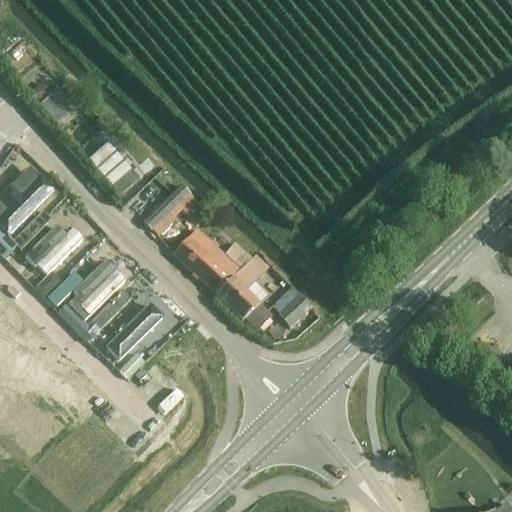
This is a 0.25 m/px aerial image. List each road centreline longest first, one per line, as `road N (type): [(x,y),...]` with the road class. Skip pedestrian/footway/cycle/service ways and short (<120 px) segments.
road 1 (unclassified): [(243,358),(0,96)]
road 2 (secondary): [(308,408),(390,328),(414,291)]
road 3 (secondary): [(414,291),(366,320),(293,391)]
road 4 (secondary): [(414,291),(511,197)]
road 5 (secondary): [(271,412),(182,511)]
road 6 (tertiary): [(384,511),(365,473),(308,408)]
road 7 (secondary): [(191,511),(217,498),(288,430)]
road 8 (tertiary): [(288,430),(383,511)]
